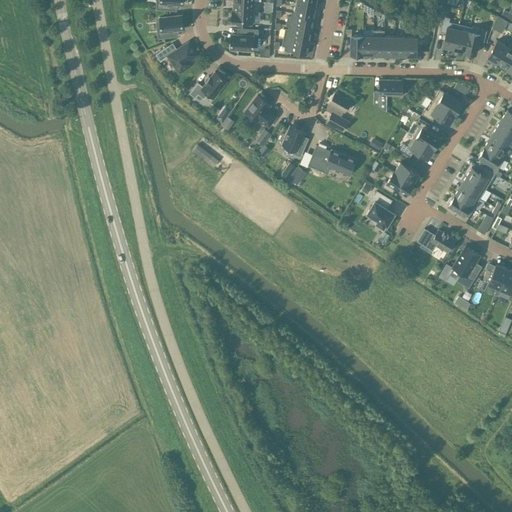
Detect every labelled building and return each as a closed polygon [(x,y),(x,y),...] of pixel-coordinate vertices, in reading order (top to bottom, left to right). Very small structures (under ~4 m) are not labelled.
[(182,0),(156,0),(156,8),(170,9),(170,3),(182,3),(182,0)] [(247,0),(233,0),(233,10),(253,11),(254,0),(247,0)] [(314,19),(316,7),(296,3),(294,12),(292,12),(291,14),(314,19)] [(233,10),(232,9),(231,22),(236,22),(236,21),(253,22),(253,11),(233,10)] [(183,28),(182,14),(160,17),(160,20),(156,20),(158,37),(172,36),(171,29),(183,28)] [(311,30),(314,19),(291,14),(291,16),(288,16),(286,24),(289,25),(289,26),(311,30)] [(508,20),(497,14),(492,26),(501,32),(508,20)] [(454,48),(458,28),(447,25),(443,45),(454,48)] [(469,25),(468,30),(469,30),(464,50),(475,53),(478,40),(484,41),(487,29),(469,25)] [(309,42),(311,30),(289,26),(289,29),(286,28),(284,37),(309,42)] [(258,29),(244,28),(244,34),(232,34),(231,47),(253,48),(253,45),(257,46),(258,29)] [(468,30),(458,28),(454,48),(464,50),(469,30),(468,30)] [(363,35),(351,34),(351,53),(362,53),(363,35)] [(373,35),(363,35),(362,53),(373,54),(373,35)] [(384,35),(373,35),(373,54),(384,54),(384,35)] [(395,36),(384,35),(384,54),(394,54),(395,36)] [(406,36),(395,36),(394,54),(405,54),(406,36)] [(417,36),(406,36),(405,54),(417,55),(417,36)] [(307,54),(309,42),(284,37),(282,45),(285,45),(284,50),(291,51),(307,54)] [(507,45),(506,45),(497,39),(487,57),(497,63),(507,45)] [(198,54),(189,41),(173,51),(168,45),(156,53),(160,60),(168,56),(179,72),(193,63),(190,60),(198,54)] [(509,41),(506,45),(507,45),(497,63),(506,68),(511,57),(511,42),(509,41)] [(220,74),(215,70),(211,76),(210,76),(205,82),(206,83),(203,86),(198,82),(189,93),(195,97),(198,94),(204,98),(208,93),(213,98),(227,80),(226,79),(227,77),(221,73),(220,74)] [(380,79),(380,94),(402,94),(402,79),(380,79)] [(468,87),(463,84),(459,91),(464,94),(468,87)] [(440,88),(433,99),(456,113),(462,102),(440,88)] [(350,100),(335,92),(325,109),(332,112),(326,122),(335,128),(336,126),(343,130),(349,121),(341,116),(344,111),(350,100)] [(271,104),(258,94),(245,111),(258,121),(259,119),(269,126),(277,115),(270,110),(270,111),(267,109),(271,104)] [(456,113),(433,99),(427,108),(425,107),(422,113),(432,120),(436,114),(449,123),(456,113)] [(234,120),(228,115),(232,108),(226,104),(216,117),(229,127),(234,120)] [(511,111),(507,109),(502,118),(511,124),(511,111)] [(420,125),(414,135),(434,147),(440,137),(427,129),(430,123),(419,117),(416,122),(420,125)] [(511,136),(511,124),(502,118),(496,127),(511,137),(511,136)] [(304,131),(291,125),(283,144),(287,146),(286,149),(300,156),(307,140),(302,137),(304,131)] [(263,144),(272,132),(265,127),(256,139),(263,144)] [(511,137),(496,127),(490,137),(506,146),(511,137)] [(434,147),(414,135),(408,145),(404,142),(400,148),(411,154),(414,149),(428,157),(434,147)] [(506,146),(490,137),(485,146),(504,158),(510,148),(506,146)] [(193,150),(207,161),(213,154),(198,142),(193,150)] [(331,150),(316,145),(308,164),(323,170),(326,164),(349,174),(355,159),(331,149),(331,150)] [(504,158),(485,146),(479,155),(498,168),(504,158)] [(288,177),(297,166),(290,161),(282,172),(288,177)] [(400,161),(394,171),(413,182),(419,172),(400,161)] [(298,164),(289,177),(298,183),(307,171),(298,164)] [(472,166),(466,176),(486,188),(495,173),(484,166),(481,172),(472,166)] [(394,171),(393,170),(387,180),(385,179),(382,186),(392,192),(396,187),(406,193),(413,182),(394,171)] [(486,188),(466,176),(460,185),(480,197),(486,188)] [(369,192),(372,183),(365,181),(362,190),(369,192)] [(480,197),(460,185),(455,194),(474,206),(480,197)] [(372,199),(374,201),(367,212),(378,219),(376,222),(383,226),(385,223),(387,224),(394,212),(387,207),(392,199),(377,190),(372,199)] [(474,206),(455,194),(449,204),(458,209),(454,215),(465,222),(474,206)] [(484,213),(478,229),(486,232),(492,216),(484,213)] [(425,227),(417,240),(422,243),(426,237),(448,251),(455,239),(438,229),(435,234),(425,227)] [(385,231),(380,240),(385,243),(390,235),(385,231)] [(465,245),(452,266),(461,272),(457,279),(469,286),(481,265),(479,267),(475,265),(476,263),(475,262),(480,254),(465,245)] [(500,287),(508,268),(496,263),(493,271),(487,268),(482,280),(500,287)] [(511,269),(508,268),(500,287),(511,292),(511,269)] [(463,298),(459,304),(465,308),(469,302),(463,298)]
